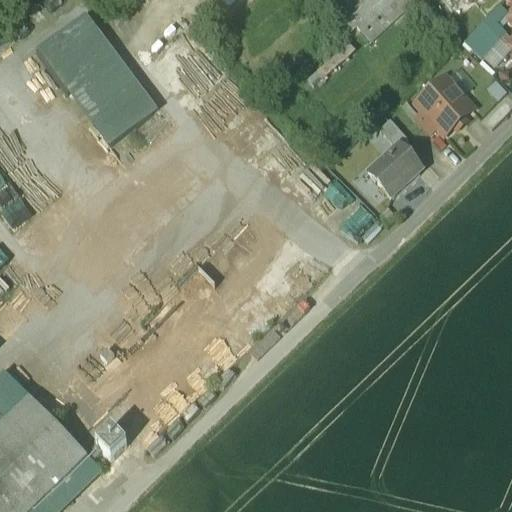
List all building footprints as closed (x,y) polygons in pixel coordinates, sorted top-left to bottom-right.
[(351,0),(339,12),(344,17),(356,30),(361,35),(389,8),(397,0),(351,0)] [(400,20),(389,8),(361,35),(371,46),(400,20)] [(498,10),(488,21),(497,30),(508,19),(498,10)] [(345,41),(356,30),(344,17),(330,30),(341,42),(342,43),(345,41)] [(497,30),(488,21),(472,38),(487,52),(503,36),(497,30)] [(158,119),(86,25),(36,64),(108,158),(158,119)] [(487,52),(472,38),(463,47),(481,65),(498,46),(506,39),(503,36),(487,52)] [(511,45),(506,39),(498,46),(505,54),(508,51),(507,50),(511,45)] [(351,47),(345,41),(342,43),(341,42),(331,51),(337,58),(348,48),(351,47)] [(355,56),(348,48),(337,58),(316,76),(323,84),(355,56)] [(472,113),(446,84),(417,110),(422,115),(438,133),(443,138),(472,113)] [(438,133),(422,115),(414,122),(430,140),(438,133)] [(408,145),(390,125),(380,134),(396,152),(396,153),(398,155),(408,145)] [(396,153),(369,177),(387,197),(392,203),(419,178),(398,155),(396,153)] [(387,197),(369,177),(358,186),(377,206),(387,197)] [(0,433),(30,405),(2,376),(0,377),(0,433)] [(0,511),(33,511),(86,462),(30,405),(0,433),(0,511)] [(127,450),(112,434),(96,449),(111,465),(127,450)] [(86,462),(33,511),(62,511),(100,476),(86,462)]
